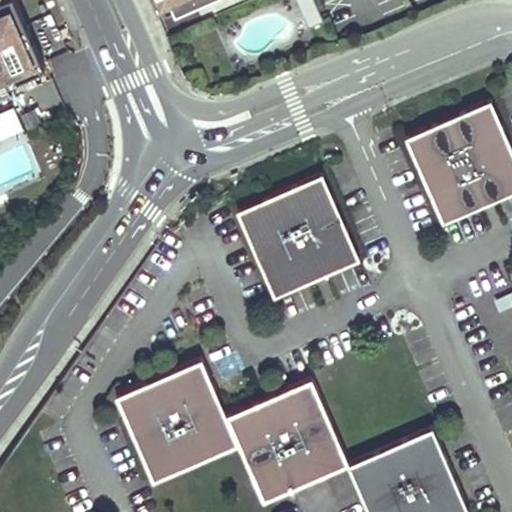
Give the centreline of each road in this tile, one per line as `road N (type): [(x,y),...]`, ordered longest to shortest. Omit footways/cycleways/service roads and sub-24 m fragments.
road 1 (tertiary): [(179,159),(208,164),(240,153),(511,39)]
road 2 (tertiary): [(0,402),(144,192)]
road 3 (tertiary): [(394,55),(360,80),(191,143),(179,159)]
road 4 (tertiary): [(394,55),(213,113),(169,99)]
road 5 (tertiary): [(92,11),(144,192)]
road 6 (tertiary): [(92,11),(113,32),(152,122),(179,159)]
road 7 (tertiary): [(511,16),(394,55)]
